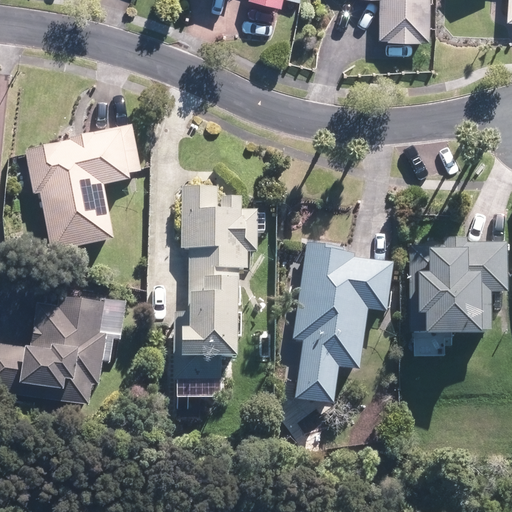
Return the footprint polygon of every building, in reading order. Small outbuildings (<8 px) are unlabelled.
[(250,0),(250,3),(283,9),(284,0),(250,0)] [(356,0),(356,1),(378,1),(377,44),(428,45),(430,0),(356,0)] [(130,129),(27,153),(51,258),(114,243),(102,191),(142,181),(130,129)] [(216,190),(180,189),(177,250),(189,251),(186,333),(174,332),(170,419),(205,421),(206,402),(223,403),(224,361),(235,361),(239,273),(249,273),(250,252),(261,252),(263,211),(244,210),(244,201),(216,200),(216,190)] [(509,247),(405,241),(402,298),(420,299),(418,319),(424,319),(423,341),(487,344),(490,297),(506,297),(509,247)] [(359,253),(301,246),(290,339),(304,340),(296,407),(331,411),(336,370),(361,373),(368,313),(386,315),(393,262),(359,257),(359,253)] [(0,397),(86,410),(96,412),(103,369),(114,371),(123,309),(51,299),(50,304),(38,303),(31,348),(0,343),(0,397)]
